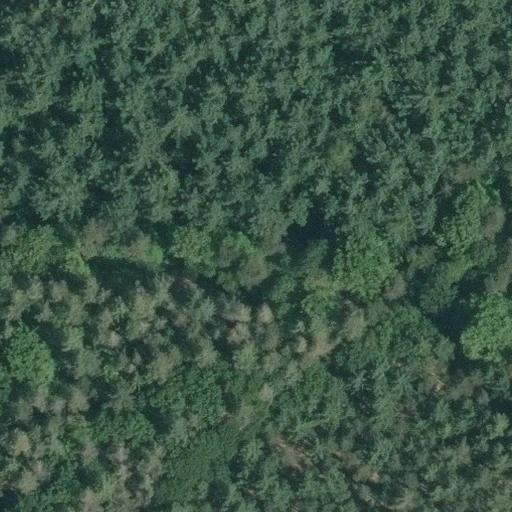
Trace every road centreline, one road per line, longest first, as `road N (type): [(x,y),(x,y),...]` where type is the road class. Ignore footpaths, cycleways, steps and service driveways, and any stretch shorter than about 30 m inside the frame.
road 1 (track): [(0,270),(511,327)]
road 2 (track): [(375,225),(331,234),(303,266),(287,302)]
